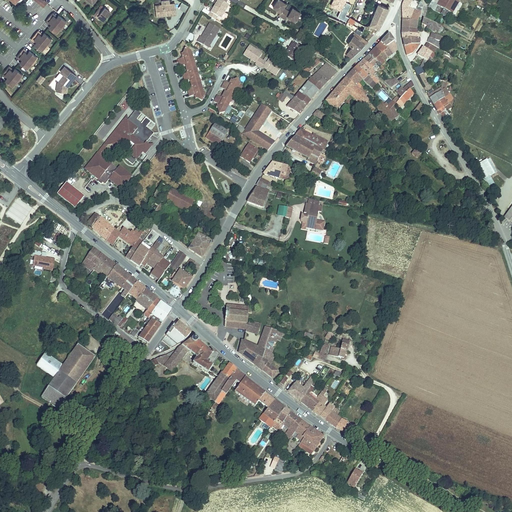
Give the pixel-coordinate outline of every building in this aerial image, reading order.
[(226,5),(228,1),(225,0),(217,0),(217,1),(219,2),(211,14),(210,13),(208,17),(217,22),(218,19),(222,20),(229,7),(226,5)] [(285,1),(283,0),(274,0),(272,5),(276,7),(279,9),(279,10),(278,12),(285,16),(286,15),(287,14),(290,15),(294,18),(300,10),(292,5),(289,9),(282,5),(285,1)] [(402,0),(401,5),(401,13),(417,20),(418,16),(416,15),(416,13),(411,11),(413,6),(407,3),(407,0),(402,0)] [(452,0),(439,0),(437,5),(452,13),(458,3),(452,0)] [(175,2),(155,5),(156,15),(176,13),(175,2)] [(329,6),(324,16),(356,33),(368,39),(377,30),(387,7),(377,3),(368,23),(375,26),(367,34),(362,31),(364,25),(329,6)] [(100,16),(103,18),(110,10),(104,5),(101,8),(98,6),(93,12),(96,15),(97,13),(100,16)] [(64,23),(66,20),(58,14),(57,16),(56,17),(51,13),(46,19),(51,23),(50,24),(48,26),(56,32),(59,29),(58,28),(63,23),(64,23)] [(417,20),(401,13),(401,26),(414,29),(417,20)] [(433,27),(435,23),(422,17),(420,22),(433,27)] [(200,35),(196,40),(207,47),(219,28),(209,22),(206,28),(207,28),(202,36),(200,35)] [(49,41),(52,38),(44,31),(42,33),(41,34),(37,30),(31,37),(36,40),(35,42),(34,43),(42,50),(44,47),(43,46),(48,40),(49,41)] [(348,50),(354,54),(368,39),(356,33),(351,39),(347,37),(344,42),(350,46),(348,50)] [(388,35),(381,44),(386,49),(394,41),(388,35)] [(416,38),(401,37),(402,45),(402,47),(417,41),(416,38)] [(427,37),(425,40),(439,47),(441,44),(427,37)] [(381,44),(376,49),(382,55),(379,57),(384,62),(396,50),(394,41),(386,49),(381,44)] [(417,41),(402,47),(404,54),(411,52),(417,42),(417,41)] [(180,52),(176,53),(178,60),(182,59),(185,67),(181,68),(183,76),(187,74),(189,82),(185,83),(187,91),(191,89),(192,93),(195,93),(199,95),(202,90),(189,45),(184,42),(181,47),(179,47),(180,52)] [(286,48),(282,55),(291,60),(298,47),(289,42),(287,45),(286,44),(284,46),(286,48)] [(256,64),(260,58),(258,57),(261,52),(248,45),(243,54),(256,62),(255,64),(256,64)] [(419,49),(415,54),(425,60),(430,50),(423,46),(421,45),(419,49)] [(34,58),(37,55),(29,49),(27,51),(26,52),(22,48),(17,54),(21,58),(21,59),(19,61),(27,67),(30,64),(29,63),(33,58),(34,58)] [(376,49),(373,52),(379,58),(379,57),(382,55),(376,49)] [(373,52),(368,56),(374,63),(379,58),(373,52)] [(314,56),(303,71),(307,74),(319,60),(314,56)] [(368,56),(363,61),(372,70),(373,71),(375,70),(378,67),(374,63),(368,56)] [(266,62),(260,58),(256,64),(262,68),(263,66),(276,74),(281,64),(269,57),(266,62)] [(379,58),(374,63),(378,67),(384,62),(379,57),(379,58)] [(323,84),(337,70),(320,58),(319,60),(307,74),(310,76),(323,84)] [(420,59),(416,66),(420,68),(424,61),(420,59)] [(363,61),(357,67),(373,82),(374,83),(377,81),(369,73),(372,70),(363,61)] [(20,76),(22,73),(14,66),(13,68),(12,69),(7,66),(2,72),(7,76),(6,77),(4,79),(12,85),(15,82),(14,81),(19,75),(20,76)] [(357,67),(352,72),(360,80),(363,77),(365,80),(364,80),(370,86),(373,82),(357,67)] [(68,85),(75,75),(69,70),(65,75),(63,74),(56,82),(55,90),(65,92),(66,86),(65,86),(67,84),(68,85)] [(352,72),(346,78),(354,86),(358,82),(360,80),(352,72)] [(379,75),(378,76),(384,82),(388,78),(383,72),(379,75)] [(36,80),(41,83),(46,77),(41,73),(36,80)] [(226,78),(222,75),(219,82),(223,84),(219,91),(215,89),(211,96),(215,98),(213,102),(215,103),(217,108),(222,106),(237,78),(235,73),(231,75),(228,74),(226,78)] [(318,89),(323,84),(310,76),(307,80),(318,89)] [(340,85),(325,102),(337,111),(351,95),(369,115),(375,108),(372,104),(366,98),(354,86),(346,78),(340,85)] [(388,78),(384,82),(389,87),(394,84),(388,78)] [(307,80),(298,90),(310,99),(318,89),(307,80)] [(401,89),(403,92),(407,89),(408,88),(410,86),(411,85),(409,81),(401,89)] [(358,82),(354,86),(366,98),(368,96),(365,94),(368,91),(358,82)] [(425,92),(431,102),(446,90),(446,89),(442,83),(440,85),(437,83),(425,92)] [(298,90),(294,96),(306,104),(310,99),(298,90)] [(431,102),(436,112),(437,111),(443,106),(441,105),(449,96),(446,90),(431,102)] [(403,92),(397,98),(402,103),(408,96),(407,96),(403,92)] [(281,93),(276,99),(282,103),(286,97),(281,93)] [(306,104),(294,96),(286,106),(298,113),(306,104)] [(411,113),(414,109),(419,102),(414,97),(405,107),(411,113)] [(372,104),(375,108),(382,102),(378,98),(372,104)] [(385,99),(382,102),(387,107),(390,104),(385,99)] [(382,102),(375,108),(389,122),(395,116),(387,107),(382,102)] [(387,107),(395,116),(398,112),(392,106),(394,104),(392,102),(390,104),(387,107)] [(418,113),(424,106),(419,102),(414,109),(418,113)] [(260,104),(248,126),(257,131),(270,110),(260,104)] [(400,112),(407,118),(411,113),(405,107),(400,112)] [(130,122),(112,144),(119,150),(124,145),(126,146),(124,149),(129,153),(125,158),(132,164),(142,152),(146,147),(144,145),(146,142),(153,133),(146,127),(150,121),(145,117),(141,123),(136,119),(141,113),(136,109),(127,120),(130,122)] [(319,112),(314,117),(320,120),(324,115),(319,112)] [(112,144),(130,122),(127,120),(127,115),(97,152),(96,154),(110,165),(111,163),(102,156),(112,144)] [(215,119),(207,133),(218,140),(222,134),(223,135),(228,126),(215,119)] [(248,126),(242,134),(265,148),(268,149),(274,141),(257,131),(248,126)] [(300,130),(295,135),(324,150),(328,142),(315,135),(314,137),(300,130)] [(295,136),(287,145),(308,156),(310,153),(318,157),(322,150),(295,136)] [(335,146),(339,149),(343,143),(338,140),(335,146)] [(146,147),(142,152),(145,154),(153,144),(149,144),(146,142),(144,145),(146,147)] [(247,145),(241,155),(251,160),(256,150),(247,145)] [(416,159),(421,153),(415,148),(410,154),(416,159)] [(511,165),(511,158),(495,149),(492,155),(511,165)] [(310,153),(308,156),(309,160),(317,164),(318,157),(310,153)] [(131,175),(119,165),(117,168),(111,163),(110,165),(96,154),(85,168),(99,179),(97,181),(101,183),(102,182),(105,184),(109,178),(120,188),(131,175)] [(490,193),(497,190),(490,176),(496,173),(489,158),(476,164),(490,193)] [(273,162),(264,174),(278,178),(280,172),(289,175),(291,168),(280,164),(273,162)] [(314,166),(311,173),(318,176),(321,170),(314,166)] [(280,172),(278,178),(287,181),(289,175),(280,172)] [(84,197),(66,183),(57,195),(75,209),(84,197)] [(175,189),(165,183),(156,198),(166,204),(168,200),(175,189)] [(256,187),(247,202),(264,207),(268,193),(269,191),(256,187)] [(184,194),(175,189),(168,200),(178,205),(184,194)] [(178,205),(190,212),(196,201),(184,194),(178,205)] [(156,198),(154,202),(164,208),(166,204),(156,198)] [(154,202),(146,215),(167,231),(189,248),(204,260),(213,242),(200,234),(198,233),(196,236),(162,212),(164,208),(154,202)] [(305,202),(304,208),(314,210),(315,204),(305,202)] [(322,205),(315,204),(314,210),(304,208),(303,213),(307,213),(305,222),(305,225),(315,227),(318,210),(321,211),(322,205)] [(95,228),(94,229),(115,246),(122,238),(136,248),(147,233),(149,230),(146,228),(144,231),(141,229),(138,233),(136,232),(134,234),(128,229),(124,234),(104,218),(103,218),(98,214),(90,225),(95,228)] [(57,232),(52,239),(59,244),(64,237),(57,232)] [(136,248),(129,257),(133,262),(146,243),(144,242),(149,235),(147,233),(136,248)] [(158,243),(154,249),(146,263),(151,266),(161,252),(167,243),(166,241),(163,246),(158,243)] [(146,243),(133,262),(134,263),(143,268),(146,263),(154,249),(146,243)] [(104,254),(94,245),(82,261),(93,270),(93,269),(104,254)] [(42,251),(32,249),(31,255),(34,255),(33,265),(43,266),(43,268),(51,269),(53,258),(45,257),(41,256),(42,251)] [(161,252),(151,266),(156,271),(164,259),(166,256),(161,252)] [(183,252),(175,263),(181,268),(189,257),(183,252)] [(116,264),(104,254),(93,269),(99,274),(102,270),(108,274),(116,264)] [(156,271),(153,274),(162,281),(172,267),(173,265),(164,259),(156,271)] [(202,266),(193,260),(190,264),(199,271),(202,266)] [(175,263),(173,265),(172,267),(178,272),(180,270),(181,268),(175,263)] [(108,274),(98,287),(102,290),(105,286),(110,290),(114,284),(120,289),(130,276),(116,264),(108,274)] [(180,270),(178,272),(172,280),(174,282),(182,272),(180,270)] [(174,282),(185,291),(193,280),(182,272),(174,282)] [(130,276),(120,289),(124,292),(120,297),(124,300),(128,295),(138,283),(130,276)] [(138,283),(128,295),(137,302),(146,290),(138,283)] [(146,290),(137,302),(148,310),(157,298),(150,294),(146,290)] [(157,298),(148,310),(144,315),(148,318),(161,302),(157,298)] [(139,331),(134,337),(136,339),(138,336),(146,342),(161,320),(170,309),(161,302),(148,318),(139,331)] [(114,303),(110,308),(119,315),(124,309),(125,307),(120,304),(119,306),(114,303)] [(232,306),(227,305),(226,313),(226,316),(225,320),(225,328),(246,330),(247,322),(248,315),(248,308),(232,306)] [(273,315),(272,314),(260,345),(242,340),(240,354),(259,368),(262,356),(266,346),(272,330),(282,333),(286,316),(274,312),(273,315)] [(184,338),(191,333),(179,323),(174,328),(184,338)] [(125,340),(129,335),(118,327),(114,332),(125,340)] [(181,340),(184,338),(174,328),(171,332),(181,340)] [(282,335),(282,333),(272,330),(266,346),(262,356),(259,368),(272,379),(277,370),(271,365),(267,362),(271,354),(279,334),(282,335)] [(168,353),(152,360),(153,364),(162,363),(173,371),(188,350),(197,356),(193,361),(208,371),(219,356),(213,351),(212,353),(197,342),(198,340),(194,336),(191,340),(189,339),(185,343),(179,347),(168,353)] [(63,401),(67,396),(94,357),(76,344),(62,365),(55,378),(47,389),(63,401)] [(342,359),(345,352),(347,346),(341,344),(339,349),(333,347),(330,355),(336,357),(342,359)] [(159,346),(150,357),(162,350),(159,346)] [(46,354),(37,366),(55,378),(62,365),(55,360),(46,354)] [(210,399),(215,402),(215,401),(236,369),(228,363),(221,373),(220,371),(216,377),(217,378),(205,396),(204,398),(207,400),(209,401),(210,399)] [(236,369),(215,401),(219,404),(236,382),(240,385),(235,391),(254,405),(258,400),(268,408),(274,399),(236,369)] [(294,382),(288,392),(301,402),(312,381),(312,380),(306,377),(301,386),(294,382)] [(312,381),(301,402),(312,411),(318,402),(308,394),(310,390),(314,383),(312,381)] [(56,412),(63,401),(47,389),(40,400),(56,412)] [(318,402),(312,411),(316,414),(322,405),(320,403),(324,395),(324,393),(322,392),(318,402)] [(268,408),(264,413),(274,421),(284,406),(274,399),(268,408)] [(316,414),(319,417),(325,407),(322,405),(316,414)] [(274,421),(273,423),(279,428),(287,419),(292,412),(284,406),(274,421)] [(319,417),(325,421),(331,411),(325,407),(319,417)] [(325,421),(336,429),(343,419),(337,415),(331,411),(325,421)] [(292,412),(287,419),(294,424),(299,418),(292,412)] [(257,421),(268,430),(273,423),(274,421),(264,413),(257,421)] [(336,429),(352,438),(353,436),(358,429),(343,419),(336,429)] [(303,436),(310,427),(303,421),(297,427),(294,430),(303,436)] [(297,427),(294,424),(283,432),(288,436),(294,430),(297,427)] [(313,449),(323,437),(310,427),(303,436),(304,437),(301,441),(305,444),(313,449)] [(358,429),(353,436),(363,440),(366,434),(367,432),(359,428),(358,429)] [(347,450),(332,441),(323,455),(333,461),(338,464),(339,462),(343,456),(346,451),(347,450)] [(333,461),(323,455),(321,459),(330,465),(333,461)] [(280,458),(272,472),(281,473),(285,466),(283,465),(285,461),(280,458)] [(356,469),(349,479),(355,483),(362,472),(356,469)]
